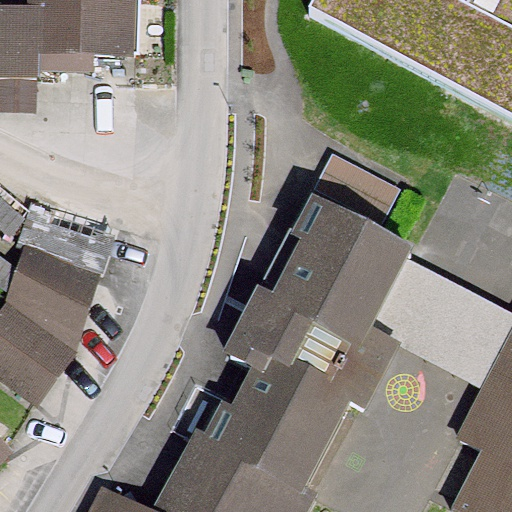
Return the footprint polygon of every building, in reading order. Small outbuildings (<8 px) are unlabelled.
[(126,0),(0,0),(0,81),(36,83),(37,66),(70,67),(70,69),(88,70),(88,56),(125,57),(126,0)] [(511,0),(317,0),(308,17),(511,125),(511,0)] [(200,439),(199,438),(158,511),(135,511),(108,497),(100,511),(305,511),(313,499),(298,491),(344,403),(362,412),(394,351),(363,335),(403,259),(409,262),(411,259),(306,204),(256,300),(259,302),(229,360),(260,376),(237,420),(216,409),(200,439)] [(10,303),(74,350),(106,251),(50,230),(54,217),(32,210),(19,250),(27,253),(10,303)] [(24,320),(0,353),(0,376),(37,404),(73,356),(24,320)] [(511,511),(511,341),(460,442),(492,459),(463,511),(511,511)]
